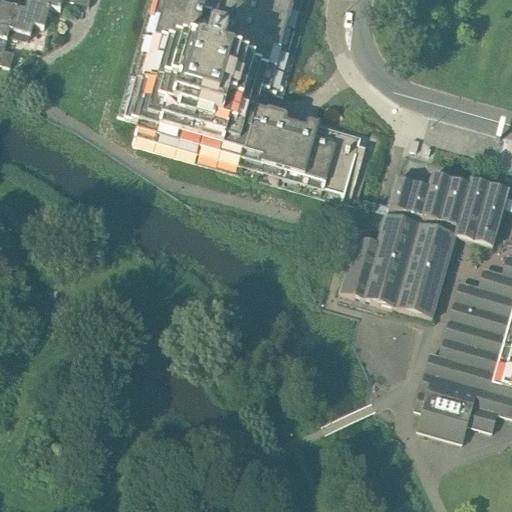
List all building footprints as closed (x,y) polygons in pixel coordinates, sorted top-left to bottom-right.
[(87,12),(90,0),(88,0),(27,0),(26,5),(49,11),(48,13),(59,15),(62,5),(87,12)] [(355,211),(357,203),(369,163),(361,161),(364,153),(357,151),(359,144),(254,115),(259,97),(274,101),(281,103),(310,0),(240,0),(234,22),(247,25),(236,65),(224,61),(228,48),(226,44),(212,41),(209,43),(205,56),(191,53),(203,13),(216,17),(220,0),(150,0),(116,123),(136,128),(130,149),(355,212),(355,211)] [(8,34),(8,35),(30,40),(33,30),(43,33),(48,13),(49,11),(26,5),(24,14),(14,11),(8,34)] [(14,11),(0,7),(0,61),(2,55),(3,55),(8,35),(8,34),(14,11)] [(0,69),(9,72),(13,58),(3,55),(2,55),(0,61),(0,69)] [(500,222),(507,196),(508,195),(487,189),(479,187),(472,184),(470,184),(468,189),(448,183),(431,178),(430,184),(427,192),(397,183),(395,182),(386,211),(384,219),(376,247),(354,241),(353,243),(353,244),(349,258),(349,259),(344,276),(344,277),(337,299),(339,299),(376,309),(376,310),(378,310),(379,309),(384,311),(394,313),(401,316),(411,318),(411,319),(412,320),(413,319),(426,323),(431,324),(454,241),(457,242),(471,246),(476,247),(479,237),(495,242),(500,222)] [(417,397),(418,397),(417,400),(413,415),(419,417),(421,418),(420,423),(416,436),(422,438),(428,439),(460,449),(466,430),(490,437),(495,419),(511,423),(511,261),(508,260),(503,279),(482,273),(477,291),(473,290),(458,286),(449,320),(448,324),(437,361),(429,359),(428,358),(417,397)]
